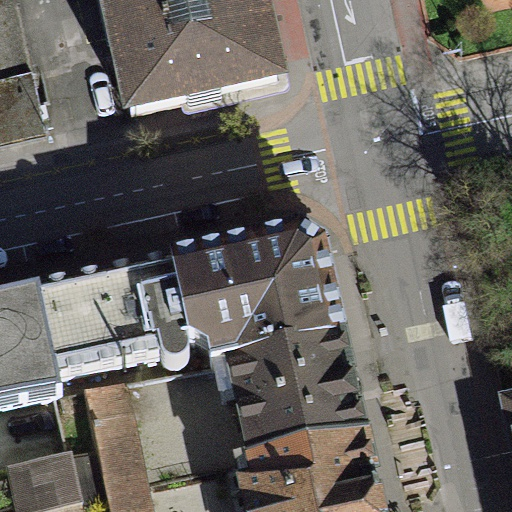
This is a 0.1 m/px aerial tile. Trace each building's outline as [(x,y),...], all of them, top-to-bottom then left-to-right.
[(57,0),(88,136),(267,96),(245,0),(57,0)] [(361,431),(321,253),(293,226),(149,258),(168,344),(70,366),(97,489),(361,431)] [(168,344),(149,258),(20,287),(40,373),(70,366),(168,344)] [(40,373),(20,287),(0,291),(0,456),(12,511),(68,499),(40,373)] [(511,483),(511,405),(494,409),(510,484),(511,483)] [(102,511),(378,511),(371,477),(361,431),(97,489),(102,511)]
